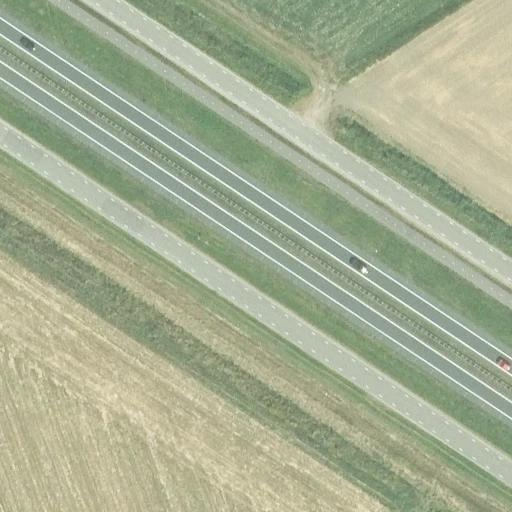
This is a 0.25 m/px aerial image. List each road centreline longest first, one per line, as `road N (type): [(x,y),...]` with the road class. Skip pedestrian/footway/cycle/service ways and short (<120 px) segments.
road 1 (trunk): [(511,364),(0,20)]
road 2 (trunk): [(0,75),(511,417)]
road 3 (unclassified): [(0,135),(511,476)]
road 4 (tertiary): [(104,0),(511,272)]
